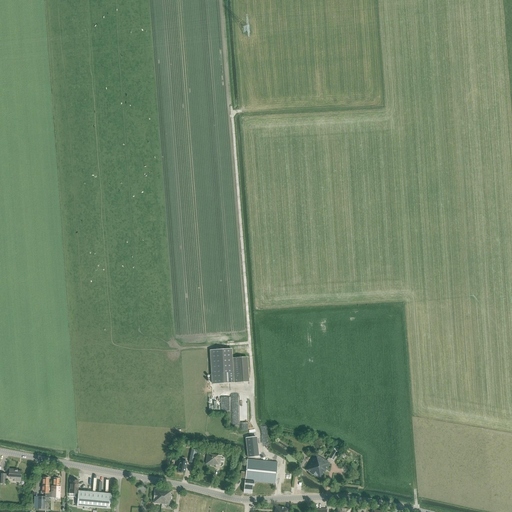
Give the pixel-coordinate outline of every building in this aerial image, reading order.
[(213,384),(231,383),(232,383),(231,358),(232,358),(231,349),(211,350),(213,384)] [(231,358),(232,383),(249,382),(248,357),(232,358),(231,358)] [(247,459),(258,458),(256,438),(245,440),(247,459)] [(336,445),(329,457),(333,460),(341,448),(336,445)] [(192,449),(189,462),(195,463),(197,450),(192,449)] [(210,464),(210,465),(220,467),(222,456),(208,454),(206,464),(210,464)] [(316,454),(306,470),(316,476),(321,479),(330,464),(326,461),(316,454)] [(179,461),(177,472),(184,473),(185,462),(183,462),(184,458),(181,458),(180,461),(179,461)] [(241,472),(241,478),(245,479),(244,493),(251,494),(252,486),(254,486),(254,481),(276,484),(278,462),(247,459),(246,472),(241,472)] [(9,469),(8,477),(11,478),(10,479),(14,479),(14,478),(16,478),(21,478),(21,471),(17,471),(14,471),(14,469),(9,469)] [(42,486),(41,493),(45,493),(45,497),(51,498),(51,492),(49,492),(49,486),(48,486),(49,478),(43,478),(42,486)] [(51,492),(51,498),(53,498),(54,498),(60,499),(61,486),(59,486),(59,479),(54,478),(53,486),(51,486),(51,492)] [(77,498),(78,481),(74,481),(74,480),(73,480),(72,480),(71,480),(71,481),(70,481),(69,487),(70,487),(70,489),(69,489),(69,494),(72,494),(72,493),(74,493),(74,494),(75,498),(77,498)] [(155,489),(153,503),(162,504),(170,505),(171,495),(171,494),(171,491),(163,490),(155,489)] [(112,494),(78,491),(77,506),(111,509),(112,494)]
